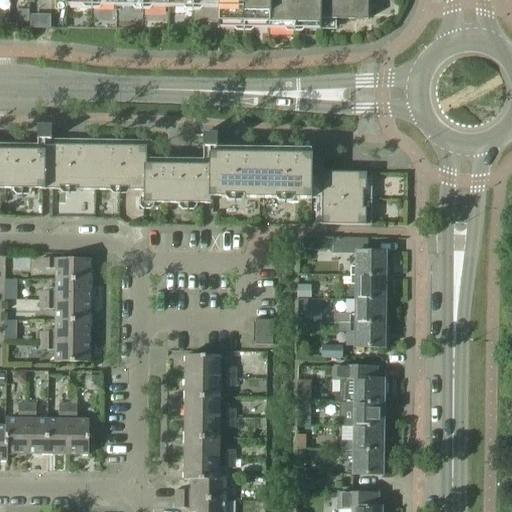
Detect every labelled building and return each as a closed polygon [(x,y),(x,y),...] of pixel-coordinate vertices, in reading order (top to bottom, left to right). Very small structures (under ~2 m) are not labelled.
[(65,0),(65,7),(67,7),(67,1),(91,1),(91,10),(93,10),(93,1),(141,2),(141,11),(143,10),(143,2),(192,2),(192,5),(191,5),(191,11),(193,11),(193,22),(217,22),(217,29),(218,29),(218,23),(242,23),(242,31),(244,31),(244,23),(293,23),(293,32),(295,32),(295,23),(318,23),(318,30),(320,30),(320,20),(368,20),(368,0),(65,0)] [(51,142),(51,127),(36,127),(36,142),(51,142)] [(235,149),(215,149),(215,136),(203,136),(202,149),(208,149),(207,199),(225,199),(225,196),(234,196),(235,155),(235,149)] [(73,188),(73,146),(62,146),(62,152),(51,152),(51,190),(68,190),(68,188),(73,188)] [(94,191),(94,146),(73,146),(73,188),(78,188),(78,191),(94,191)] [(119,188),(120,147),(94,146),(94,191),(110,191),(110,188),(119,188)] [(145,147),(120,147),(119,188),(128,188),(128,191),(143,191),(145,165),(145,147)] [(23,190),(23,151),(2,151),(1,189),(23,190)] [(23,151),(23,190),(44,190),(45,152),(23,151)] [(259,199),(260,155),(235,155),(234,196),(243,196),(243,199),(259,199)] [(284,197),(285,156),(260,155),(259,199),(275,200),(275,197),(284,197)] [(285,156),(284,197),(293,197),(293,200),(310,200),(311,156),(285,156)] [(162,205),(162,166),(145,165),(143,191),(143,204),(162,205)] [(181,205),(182,166),(162,166),(162,205),(181,205)] [(182,166),(181,205),(201,205),(201,204),(200,204),(201,166),(182,166)] [(321,200),(362,200),(362,191),(365,191),(365,174),(321,174),(321,200)] [(362,209),(362,200),(321,200),(320,226),(365,226),(365,209),(362,209)] [(332,252),(332,239),(300,238),(300,252),(332,252)] [(350,277),(384,277),(384,267),(386,265),(386,257),(384,255),(384,253),(355,253),(355,269),(350,269),(350,277)] [(55,281),(89,281),(90,260),(40,260),(40,269),(55,269),(55,281)] [(383,286),(384,277),(350,277),(350,286),(354,286),(354,299),(386,300),(386,288),(383,286)] [(89,301),(89,281),(55,281),(55,292),(39,292),(39,301),(89,301)] [(308,298),(308,287),(297,287),(297,298),(308,298)] [(4,291),(4,300),(15,300),(16,291),(4,291)] [(386,313),(386,300),(354,299),(354,315),(349,315),(333,315),(333,323),(336,323),(336,324),(383,324),(383,314),(386,313)] [(297,300),(297,316),(306,316),(307,300),(297,300)] [(89,322),(89,301),(39,301),(39,309),(55,310),(55,321),(89,322)] [(89,342),(89,322),(55,321),(55,333),(39,333),(39,342),(89,342)] [(272,346),(272,321),(253,321),(252,346),(272,346)] [(383,333),(383,324),(336,324),(336,333),(354,334),(354,347),(383,347),(383,344),(385,343),(385,333),(383,333)] [(89,363),(89,342),(39,342),(39,351),(54,351),(54,363),(89,363)] [(343,359),(343,347),(320,347),(320,359),(343,359)] [(184,381),(235,382),(235,373),(219,373),(219,357),(185,357),(184,381)] [(333,368),(333,380),(339,380),(339,395),(334,395),(334,404),(339,404),(348,405),(382,405),(382,395),(384,393),(385,384),(382,382),(382,380),(375,380),(375,369),(333,368)] [(47,374),(47,385),(59,386),(59,374),(47,374)] [(235,390),(235,382),(184,381),(184,401),(219,402),(219,390),(235,390)] [(219,413),(219,402),(184,401),(184,422),(234,422),(235,414),(219,413)] [(348,405),(339,404),(339,428),(352,428),(384,428),(384,415),(382,414),(382,405),(348,405)] [(6,455),(25,455),(26,406),(17,406),(17,421),(5,421),(5,428),(6,455)] [(46,456),(46,421),(34,421),(35,406),(26,406),(25,455),(46,456)] [(66,456),(67,406),(58,406),(58,421),(46,421),(46,456),(66,456)] [(67,406),(66,456),(87,456),(87,422),(75,422),(75,406),(67,406)] [(234,431),(234,422),(184,422),(183,442),(218,443),(218,431),(234,431)] [(384,440),(384,428),(352,428),(352,442),(340,442),(340,451),(381,452),(381,442),(384,440)] [(296,436),(296,450),(304,450),(305,436),(296,436)] [(218,454),(218,443),(183,442),(183,462),(234,463),(234,454),(218,454)] [(381,460),(381,452),(340,451),(340,460),(352,461),(351,475),(381,475),(381,472),(383,471),(383,462),(381,460)] [(233,472),(234,463),(183,462),(183,481),(190,481),(217,483),(217,472),(233,472)] [(306,487),(307,473),(296,472),(296,487),(306,487)] [(225,483),(217,483),(190,481),(190,491),(174,491),(174,500),(225,501),(225,483)] [(379,511),(379,508),(377,507),(377,495),(337,494),(337,510),(339,510),(338,511),(379,511)] [(224,511),(225,501),(174,500),(174,509),(190,509),(189,511),(224,511)]
